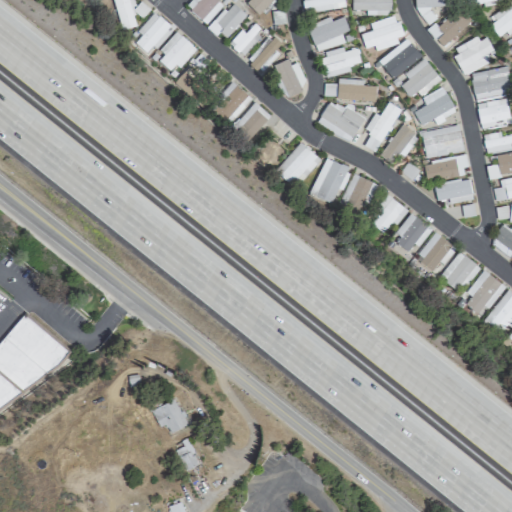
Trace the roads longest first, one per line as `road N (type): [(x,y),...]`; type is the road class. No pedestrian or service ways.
road 1 (motorway): [(511,451),(0,39)]
road 2 (motorway): [(0,113),(489,511)]
road 3 (tertiary): [(0,188),(406,511)]
road 4 (residential): [(159,0),(293,120),(375,168),(511,276)]
road 5 (residential): [(401,0),(462,98),(486,214),(472,246)]
road 6 (residential): [(291,0),(313,86),(293,120)]
